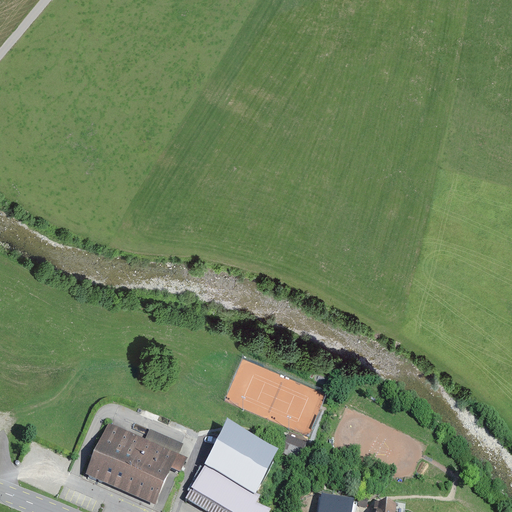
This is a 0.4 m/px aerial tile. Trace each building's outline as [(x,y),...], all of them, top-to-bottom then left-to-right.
[(170,470),(180,474),(185,461),(177,457),(182,445),(152,431),(146,444),(110,428),(88,477),(101,483),(108,481),(132,491),(156,502),(170,470)] [(276,461),(229,433),(207,470),(254,498),(276,461)] [(305,445),(288,438),(281,453),(299,460),(305,445)] [(238,511),(248,497),(205,472),(191,495),(219,511),(238,511)] [(256,511),(251,508),(255,501),(248,497),(238,511),(256,511)]
